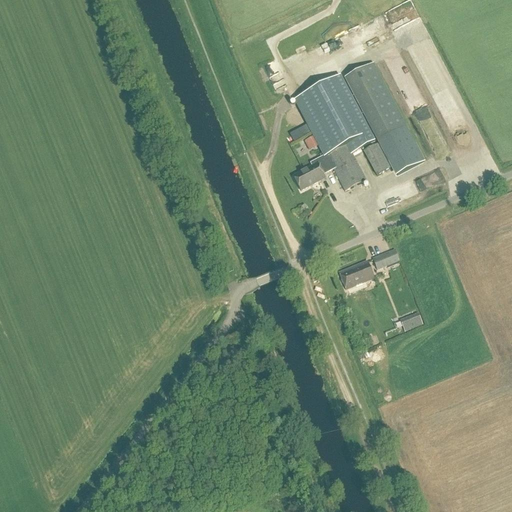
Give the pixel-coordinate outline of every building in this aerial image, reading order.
[(379,24),(313,53),(318,64),(383,35),(383,33),(393,29),(390,22),(380,26),(379,24)] [(407,129),(374,66),(344,81),(377,144),(407,129)] [(366,183),(347,146),(354,142),(325,87),(297,102),(326,157),(311,165),(312,169),(293,179),(301,193),(325,181),(323,177),(333,172),(345,194),(366,183)] [(408,142),(400,143),(404,160),(412,158),(408,142)] [(378,145),(368,150),(363,153),(376,177),(391,169),(378,145)] [(261,148),(264,157),(270,154),(267,146),(261,148)] [(445,184),(439,170),(418,179),(424,193),(445,184)] [(394,204),(420,195),(415,183),(390,193),(394,204)] [(376,271),(399,263),(394,251),(372,260),(376,271)] [(409,264),(397,267),(400,277),(411,274),(409,264)] [(356,289),(373,282),(367,266),(340,276),(345,291),(356,287),(356,289)] [(418,316),(399,324),(404,335),(422,328),(418,316)] [(404,443),(410,441),(408,433),(402,434),(404,443)]
